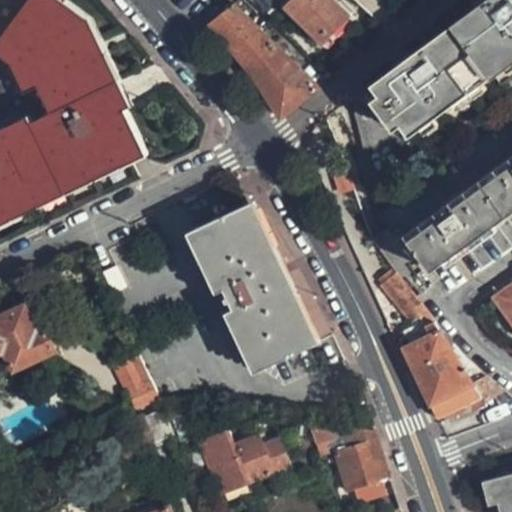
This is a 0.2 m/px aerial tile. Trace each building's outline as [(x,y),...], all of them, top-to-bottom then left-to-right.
[(0,139),(0,216),(146,145),(129,110),(125,112),(82,28),(89,24),(59,1),(58,0),(0,0),(0,129),(4,138),(0,139)] [(345,15),(329,0),(286,0),(281,6),(319,43),(345,15)] [(407,137),(511,59),(511,0),(487,0),(370,87),(407,137)] [(281,51),(231,2),(222,11),(211,22),(231,45),(255,76),(281,51)] [(135,107),(93,22),(89,24),(82,28),(125,112),(129,110),(135,107)] [(281,116),(316,86),(281,51),(255,76),(281,116)] [(0,228),(151,156),(146,145),(0,216),(0,228)] [(434,268),(511,210),(511,155),(408,232),(434,268)] [(260,370),(311,348),(247,205),(195,229),(260,370)] [(126,289),(116,267),(105,272),(114,294),(126,289)] [(440,417),(484,396),(435,322),(404,281),(397,285),(419,329),(400,338),(413,365),(440,417)] [(511,282),(490,299),(511,330),(511,282)] [(14,370),(54,351),(41,327),(34,331),(23,306),(0,315),(0,352),(5,351),(14,370)] [(136,409),(160,399),(157,392),(139,355),(116,366),(123,381),(139,374),(144,383),(127,391),(136,409)] [(160,399),(184,402),(176,384),(157,392),(160,399)] [(175,438),(162,403),(142,412),(151,437),(154,446),(175,438)] [(185,410),(169,416),(181,444),(195,438),(185,410)] [(142,412),(127,419),(133,435),(136,442),(151,437),(142,412)] [(391,478),(375,431),(310,422),(316,445),(343,436),(348,447),(335,452),(347,490),(377,479),(379,484),(391,478)] [(229,428),(199,440),(220,492),(292,466),(280,437),(264,443),(261,433),(236,444),(229,428)] [(133,435),(100,447),(104,459),(119,464),(141,456),(136,442),(133,435)] [(511,511),(511,479),(492,484),(496,498),(503,496),(506,511),(511,511)]
